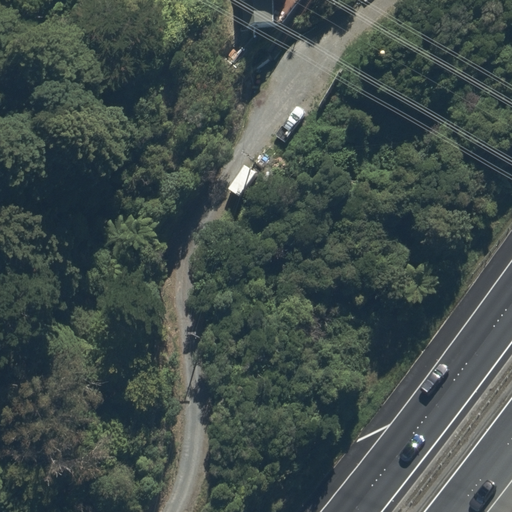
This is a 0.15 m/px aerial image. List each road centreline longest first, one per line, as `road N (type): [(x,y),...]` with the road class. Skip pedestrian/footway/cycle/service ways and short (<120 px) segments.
road 1 (track): [(171,511),(185,491),(195,428),(185,328),(193,256),(283,94),(372,0)]
road 2 (trunk): [(351,511),(511,301)]
